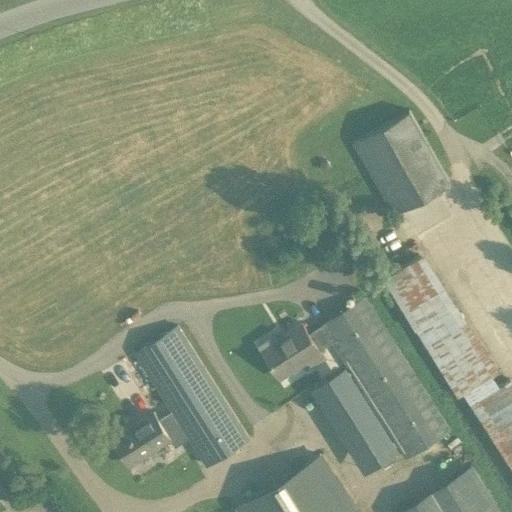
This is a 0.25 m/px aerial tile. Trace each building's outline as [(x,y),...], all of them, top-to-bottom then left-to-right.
[(394,211),(449,180),(410,110),(354,141),(394,211)] [(324,169),(330,166),(327,160),(321,163),(324,169)] [(428,267),(398,286),(456,378),(486,358),(428,267)] [(365,296),(321,323),(333,341),(407,455),(449,428),(365,296)] [(274,333),(258,344),(280,377),(308,359),(312,365),(324,358),(320,349),(333,341),(321,323),(309,331),(302,322),(277,338),(274,333)] [(177,325),(135,352),(181,423),(206,463),(248,436),(177,325)] [(368,477),(400,456),(348,375),(313,396),(368,477)] [(154,411),(114,436),(131,463),(170,437),(167,432),(181,423),(172,410),(158,418),(154,411)] [(358,511),(320,453),(240,504),(245,511),(358,511)] [(501,511),(470,464),(395,511),(501,511)]
